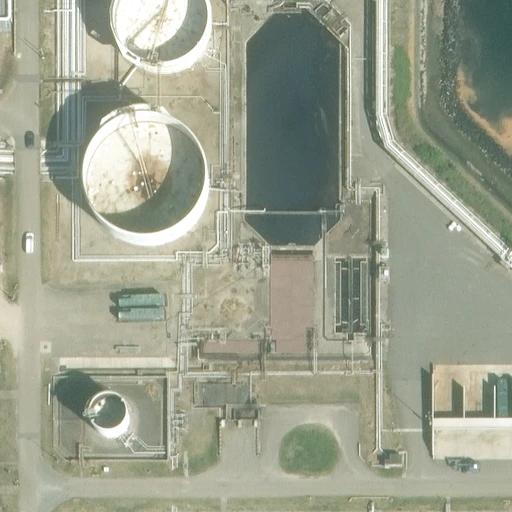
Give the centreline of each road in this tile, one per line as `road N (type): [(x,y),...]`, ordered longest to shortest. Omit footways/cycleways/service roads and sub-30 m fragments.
road 1 (unknown): [(237,490),(245,410),(359,423)]
road 2 (unknown): [(0,311),(160,294)]
